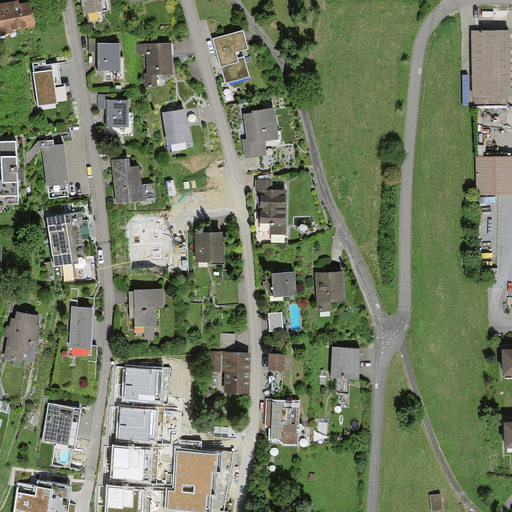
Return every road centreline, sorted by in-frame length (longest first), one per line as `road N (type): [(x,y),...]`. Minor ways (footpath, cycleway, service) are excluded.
road 1 (residential): [(240,511),(255,394),(249,262),(234,170),(185,0)]
road 2 (residential): [(89,469),(106,351),(106,235),(66,0)]
road 3 (residential): [(234,0),(296,90),(328,195),(390,337)]
road 4 (residential): [(463,0),(450,3),(422,38),(404,314),(390,337)]
road 5 (residential): [(473,511),(441,463),(401,347),(390,337)]
road 6 (residential): [(372,511),(381,357),(390,337)]
